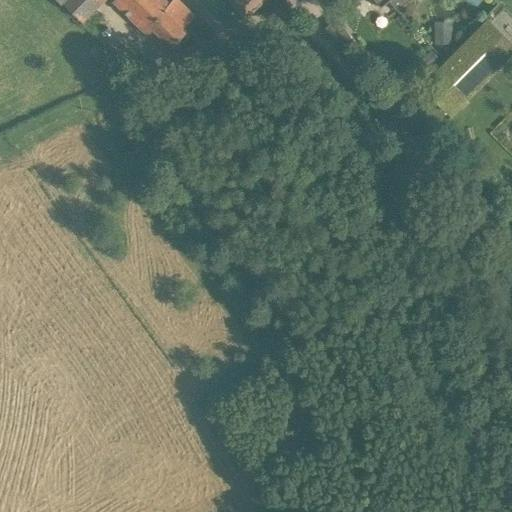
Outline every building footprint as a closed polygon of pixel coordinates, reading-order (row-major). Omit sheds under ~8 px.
[(170,0),(168,2),(165,0),(57,0),(60,2),(61,0),(83,22),(104,0),(112,0),(147,34),(151,29),(170,47),(185,32),(181,28),(194,17),(176,0),(170,0)] [(245,18),(263,0),(232,0),(230,3),(245,18)] [(377,0),(384,8),(393,1),(394,0),(377,0)] [(393,1),(401,11),(414,0),(394,0),(393,1)] [(344,53),(355,44),(336,19),(325,28),(344,53)] [(456,117),(511,60),(511,41),(493,22),(491,20),(423,88),(454,118),(456,117)] [(435,44),(451,44),(451,22),(434,22),(435,44)] [(428,69),(438,60),(430,51),(420,60),(428,69)]
